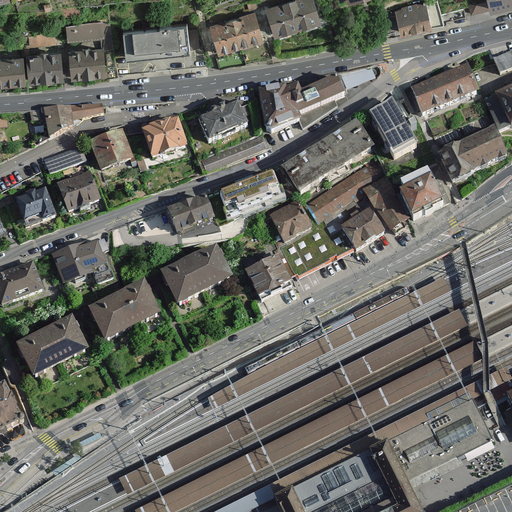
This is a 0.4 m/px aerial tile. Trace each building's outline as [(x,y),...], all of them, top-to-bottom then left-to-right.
[(311,0),(293,0),(267,9),(271,22),(275,35),(318,21),(313,7),(311,0)] [(436,0),(398,10),(403,31),(441,22),(436,0)] [(511,3),(511,0),(466,0),(471,14),(511,3)] [(252,12),(212,26),(216,39),(221,52),(262,38),(257,25),(252,12)] [(68,44),(106,40),(104,21),(66,25),(68,44)] [(157,54),(191,51),(188,23),(123,30),(125,57),(157,54)] [(70,52),(74,80),(110,76),(106,48),(70,52)] [(511,51),(493,60),(500,76),(511,71),(511,51)] [(28,56),(31,84),(65,80),(62,52),(28,56)] [(0,58),(0,86),(7,86),(28,84),(26,57),(0,58)] [(373,65),(346,75),(350,87),(378,77),(373,65)] [(424,115),(475,94),(465,71),(448,78),(430,85),(415,92),(424,115)] [(259,92),(268,136),(305,124),(303,118),(338,103),(340,109),(350,103),(339,81),(305,96),(302,87),(259,92)] [(511,88),(490,98),(504,131),(511,127),(511,88)] [(199,124),(210,147),(251,127),(240,105),(199,124)] [(372,117),(395,159),(415,148),(392,106),(372,117)] [(106,108),(73,110),(74,122),(106,120),(106,108)] [(45,112),(50,142),(75,130),(74,122),(73,110),(45,112)] [(143,133),(154,164),(192,151),(181,119),(143,133)] [(324,147),(343,177),(379,154),(359,123),(324,147)] [(91,146),(102,177),(137,164),(125,133),(91,146)] [(205,157),(210,172),(270,150),(265,135),(205,157)] [(492,135),(442,158),(453,183),(504,160),(492,135)] [(299,193),(305,202),(343,177),(324,147),(285,171),(299,193)] [(80,151),(46,163),(51,178),(86,165),(80,151)] [(141,161),(144,171),(150,169),(147,159),(141,161)] [(374,161),(307,207),(320,225),(364,194),(386,180),(374,161)] [(285,171),(283,168),(209,197),(218,224),(221,229),(268,209),(299,193),(285,171)] [(399,184),(417,220),(448,205),(439,186),(434,189),(425,171),(399,184)] [(92,174),(58,187),(70,217),(103,204),(92,174)] [(364,194),(392,236),(414,222),(386,180),(364,194)] [(47,189),(16,202),(28,233),(60,220),(47,189)] [(170,211),(180,238),(218,224),(209,197),(170,211)] [(299,205),(272,220),(285,245),(313,230),(299,205)] [(343,231),(359,256),(388,237),(373,212),(343,231)] [(336,221),(282,251),(299,283),(354,254),(336,221)] [(87,244),(52,257),(64,290),(100,277),(94,261),(105,257),(99,243),(88,247),(87,244)] [(221,249),(167,275),(182,305),(236,279),(221,249)] [(247,274),(262,304),(296,288),(281,258),(247,274)] [(34,264),(0,276),(0,297),(5,310),(46,294),(34,264)] [(449,293),(443,280),(209,397),(215,409),(449,293)] [(149,284),(90,314),(106,346),(165,317),(149,284)] [(466,325),(459,311),(119,480),(126,494),(466,325)] [(75,321),(18,351),(35,385),(93,355),(75,321)] [(174,511),(483,359),(476,345),(139,511),(174,511)] [(270,489),(276,500),(318,478),(321,477),(344,466),(370,453),(403,437),(473,403),(473,401),(511,382),(511,381),(507,371),(270,489)] [(5,387),(0,390),(0,434),(23,423),(5,387)] [(318,478),(276,500),(281,511),(421,511),(408,486),(433,474),(450,466),(494,445),(480,415),(473,403),(403,437),(370,453),(344,466),(321,477),(318,478)] [(99,433),(78,444),(80,449),(82,448),(102,438),(99,433)] [(481,476),(506,462),(497,446),(472,460),(481,476)] [(78,454),(52,469),(54,473),(80,458),(78,454)] [(251,511),(276,500),(270,489),(224,511),(251,511)]
